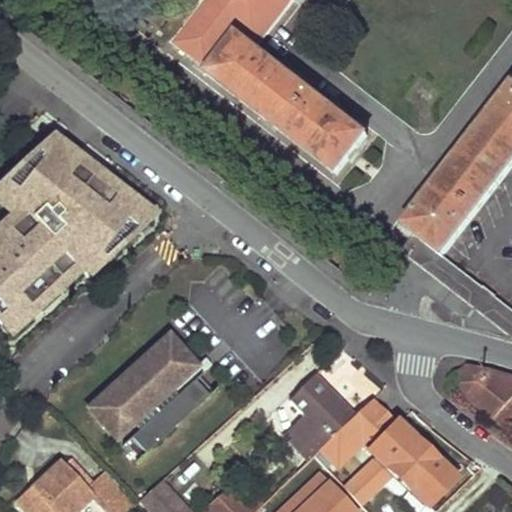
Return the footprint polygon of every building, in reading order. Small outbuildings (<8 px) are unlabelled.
[(201,9),(174,45),(207,71),(204,74),(335,174),(367,134),(255,48),(292,0),(192,0),(191,2),(201,9)] [(24,25),(40,38),(47,30),(30,18),(24,25)] [(511,83),(401,226),(419,239),(442,257),(511,165),(511,83)] [(0,196),(0,198),(21,220),(10,231),(16,238),(3,251),(0,247),(0,321),(5,327),(16,317),(22,324),(50,298),(44,291),(58,277),(65,284),(97,254),(104,261),(147,221),(147,214),(133,203),(127,210),(116,200),(122,193),(89,165),(82,173),(70,163),(77,155),(56,138),(0,196)] [(77,155),(70,163),(82,173),(89,165),(77,155)] [(122,193),(116,200),(127,210),(133,203),(122,193)] [(10,231),(0,239),(0,247),(3,251),(16,238),(10,231)] [(44,291),(50,298),(65,284),(58,277),(44,291)] [(3,328),(9,335),(22,324),(16,317),(5,327),(3,328)] [(169,342),(159,351),(157,348),(98,400),(101,403),(91,412),(113,437),(123,428),(126,431),(131,426),(138,433),(129,440),(144,456),(210,397),(196,381),(176,399),(169,392),(184,378),(181,375),(191,366),(169,342)] [(494,421),(494,420),(511,400),(511,378),(494,373),(492,371),(468,367),(450,385),(494,421)] [(200,377),(196,381),(210,397),(214,393),(200,377)] [(305,420),(296,428),(320,452),(353,420),(312,379),(288,403),(305,420)] [(511,423),(511,400),(494,420),(505,430),(511,423)] [(426,506),(452,481),(369,405),(353,420),(320,452),(313,458),(329,475),(361,445),(376,459),(343,490),(359,507),(393,475),(426,506)] [(296,428),(288,436),(311,460),(320,452),(296,428)] [(129,440),(121,448),(136,464),(144,456),(129,440)] [(72,462),(65,469),(86,492),(94,485),(72,462)] [(33,489),(17,504),(24,511),(79,511),(92,500),(103,511),(120,511),(95,484),(94,485),(86,492),(60,464),(39,483),(43,487),(36,493),(33,489)] [(107,473),(95,484),(120,511),(127,511),(136,505),(107,473)] [(351,511),(317,476),(279,511),(351,511)] [(189,511),(162,482),(139,503),(147,511),(189,511)] [(33,489),(36,493),(43,487),(39,483),(33,489)] [(208,509),(205,511),(206,511),(257,511),(261,508),(252,498),(244,506),(229,489),(208,509)]
